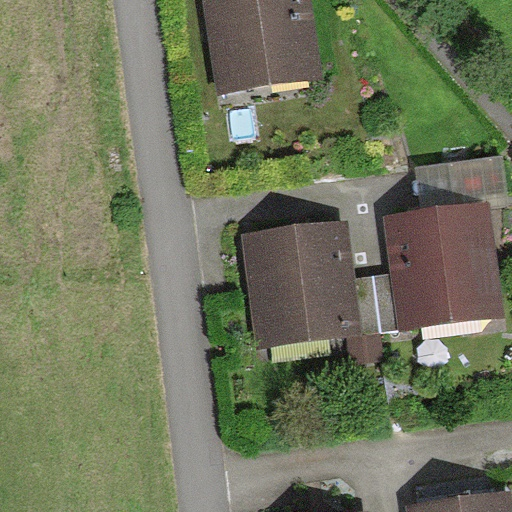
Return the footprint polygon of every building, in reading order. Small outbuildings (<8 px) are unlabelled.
[(311,0),(206,0),(220,94),(324,77),(311,0)] [(488,159),(409,169),(415,214),(494,203),(488,159)] [(480,209),(383,222),(390,274),(397,325),(495,312),(480,209)] [(335,231),(238,244),(252,345),(349,332),(342,281),(335,231)] [(390,274),(342,281),(349,332),(397,325),(390,274)] [(506,511),(504,497),(406,510),(406,511),(506,511)]
